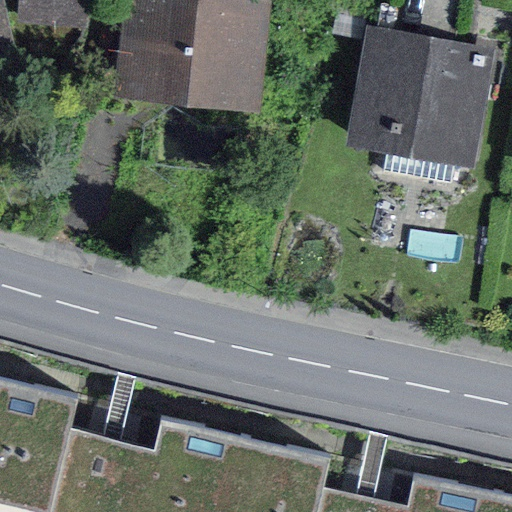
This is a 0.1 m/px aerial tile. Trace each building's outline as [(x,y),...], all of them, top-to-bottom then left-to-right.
[(0,0),(0,95),(12,93),(6,67),(18,64),(3,0),(0,0)] [(17,0),(17,19),(22,19),(41,61),(69,49),(78,37),(71,23),(86,23),(87,0),(17,0)] [(260,106),(271,0),(124,0),(115,91),(260,106)] [(477,163),(497,44),(367,23),(347,141),(387,148),(383,168),(452,180),(455,160),(477,163)] [(0,508),(2,511),(317,511),(324,480),(331,450),(160,413),(154,442),(68,423),(75,390),(0,373),(0,508)] [(511,511),(511,489),(415,469),(409,498),(324,480),(317,511),(511,511)]
